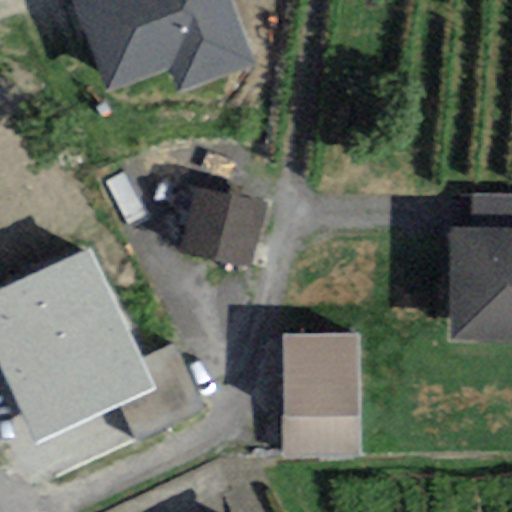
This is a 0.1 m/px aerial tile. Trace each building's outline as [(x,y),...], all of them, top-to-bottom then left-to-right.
[(225,0),(72,0),(106,91),(170,67),(179,91),(250,65),(225,0)] [(253,270),(265,207),(193,193),(181,256),(253,270)] [(471,228),(511,228),(511,196),(472,196),(471,228)] [(450,343),(511,343),(511,228),(471,228),(451,228),(450,343)] [(142,360),(89,248),(0,289),(0,362),(39,445),(120,408),(156,391),(142,360)] [(359,458),(358,334),(282,335),(283,458),(359,458)] [(173,345),(142,360),(156,391),(120,408),(136,443),(204,411),(173,345)]
